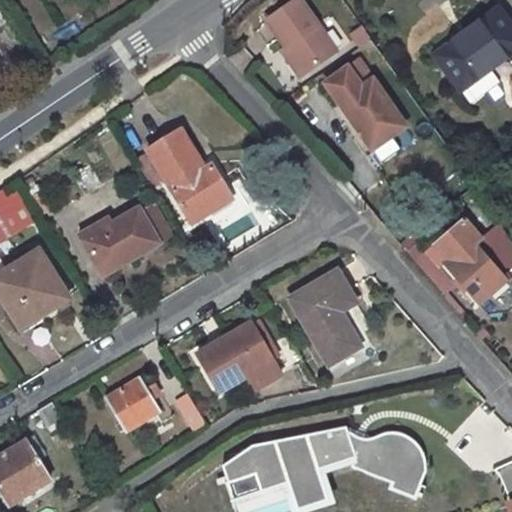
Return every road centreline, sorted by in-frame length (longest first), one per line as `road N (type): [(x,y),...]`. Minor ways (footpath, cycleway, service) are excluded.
road 1 (residential): [(470,350),(448,365),(232,415),(92,511)]
road 2 (residential): [(0,416),(349,211)]
road 3 (residential): [(173,24),(349,211)]
road 4 (residential): [(0,138),(173,24)]
road 5 (residential): [(349,211),(470,350)]
